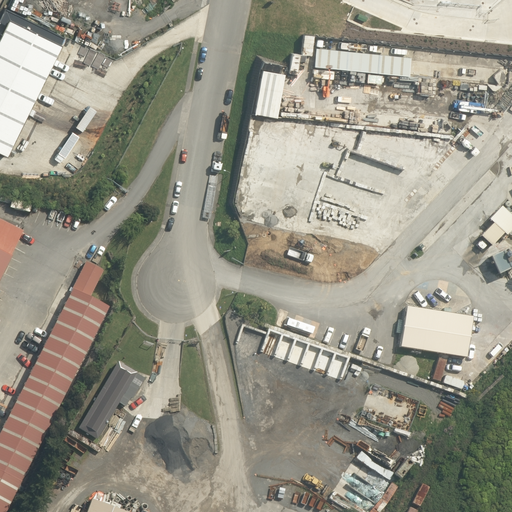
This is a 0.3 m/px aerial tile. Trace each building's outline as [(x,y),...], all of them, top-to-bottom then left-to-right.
[(0,153),(6,156),(66,39),(4,8),(0,16),(0,22),(6,25),(0,37),(0,153)] [(312,56),(314,36),(302,34),(300,54),(312,56)] [(410,77),(412,58),(316,48),(314,67),(410,77)] [(511,219),(498,207),(486,221),(490,224),(478,237),(489,247),(500,234),(503,237),(511,227),(511,219)] [(0,281),(11,259),(10,258),(23,232),(0,220),(0,281)] [(0,511),(5,511),(108,309),(90,299),(103,272),(85,263),(0,433),(0,511)] [(466,359),(473,318),(450,314),(451,310),(443,309),(443,313),(405,307),(403,321),(397,321),(395,333),(401,334),(399,348),(466,359)] [(260,326),(238,316),(227,339),(250,349),(260,326)] [(287,335),(279,331),(264,365),(273,369),(287,335)] [(132,400),(145,379),(118,362),(77,429),(97,441),(119,404),(125,408),(130,399),(132,400)] [(131,511),(91,497),(85,511),(131,511)]
